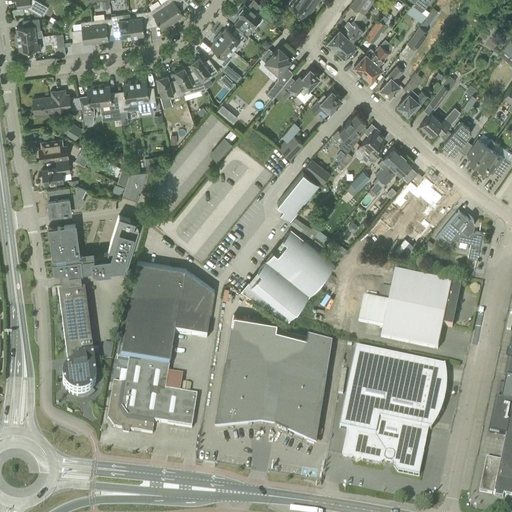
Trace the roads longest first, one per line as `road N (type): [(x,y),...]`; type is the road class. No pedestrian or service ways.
road 1 (unclassified): [(511,232),(310,42),(340,0)]
road 2 (unclassified): [(449,511),(511,232)]
road 3 (unclassified): [(32,210),(44,409),(81,432)]
road 4 (residential): [(5,76),(156,53),(219,0)]
road 5 (primary): [(372,511),(165,485)]
road 6 (unknown): [(32,210),(104,210),(149,198),(182,173),(208,133)]
road 7 (secondary): [(21,356),(4,214)]
road 8 (unclassified): [(5,76),(32,210)]
